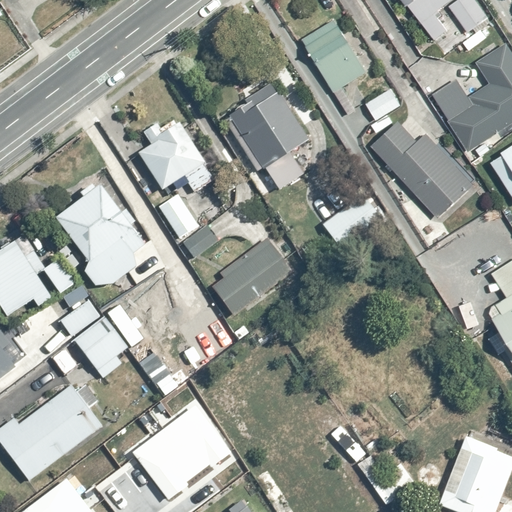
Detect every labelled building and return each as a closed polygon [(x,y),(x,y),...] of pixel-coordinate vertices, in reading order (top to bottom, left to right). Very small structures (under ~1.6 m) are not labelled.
[(469,34),(479,27),(490,20),(475,0),(405,0),(434,40),(451,28),(440,12),(449,6),(469,34)] [(300,37),(345,113),(347,117),(359,110),(356,106),(344,85),(370,70),(337,15),(300,37)] [(470,51),(487,39),(479,27),(469,34),(440,55),(452,72),(473,56),(470,51)] [(468,151),(473,148),(479,159),(496,149),(489,138),(497,133),(511,123),(511,52),(506,43),(477,62),(491,83),(469,97),(457,78),(432,95),(468,151)] [(394,122),(388,113),(402,103),(390,87),(366,104),(377,120),(370,125),(376,134),(394,122)] [(277,91),(257,104),(252,96),(220,116),(225,124),(256,173),(260,170),(264,168),(278,190),(303,174),(289,152),(308,140),(277,91)] [(424,131),(415,121),(407,128),(399,120),(372,145),(438,217),(473,185),(424,131)] [(183,125),(138,150),(161,189),(184,176),(193,192),(214,180),(192,140),(183,125)] [(511,143),(488,158),(511,196),(511,143)] [(153,209),(124,164),(109,173),(138,219),(153,209)] [(127,208),(122,211),(101,183),(56,217),(90,263),(82,268),(99,291),(102,290),(137,263),(131,255),(146,244),(132,224),(137,221),(127,208)] [(382,215),(362,192),(323,226),(342,249),(382,215)] [(198,226),(178,194),(158,206),(179,238),(198,226)] [(38,228),(15,241),(0,250),(0,305),(7,316),(34,299),(39,306),(51,298),(52,301),(59,296),(75,287),(38,228)] [(294,272),(269,236),(224,269),(226,271),(210,283),(234,315),(294,272)] [(511,260),(494,271),(509,298),(492,308),(511,342),(511,260)] [(214,299),(193,270),(165,291),(186,320),(214,299)] [(94,322),(82,305),(59,320),(71,337),(94,322)] [(75,340),(96,371),(103,381),(124,367),(117,357),(126,350),(105,319),(75,340)] [(0,384),(17,373),(2,351),(11,345),(0,328),(0,384)] [(101,425),(71,385),(18,425),(14,419),(0,429),(0,442),(29,480),(101,425)] [(185,387),(143,419),(161,442),(158,444),(164,453),(189,434),(182,425),(202,410),(185,387)] [(499,511),(511,478),(511,453),(467,437),(442,504),(462,511),(499,511)] [(374,456),(360,466),(390,510),(423,487),(394,443),(387,448),(380,438),(367,446),(374,456)] [(156,484),(136,457),(86,495),(99,511),(168,511),(185,500),(166,476),(156,484)] [(293,511),(266,468),(250,478),(271,511),(293,511)] [(232,511),(268,511),(270,511),(260,498),(250,506),(245,499),(230,510),(232,511)]
